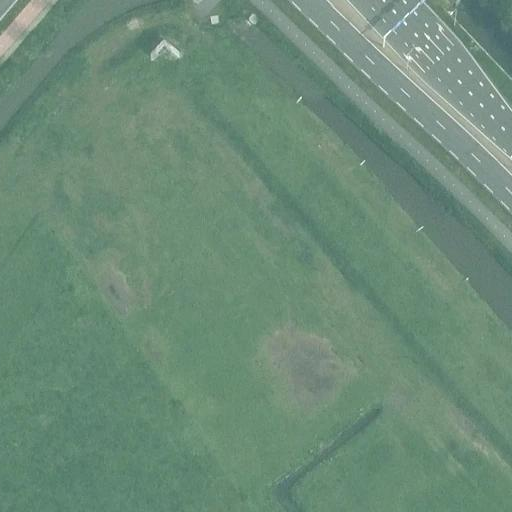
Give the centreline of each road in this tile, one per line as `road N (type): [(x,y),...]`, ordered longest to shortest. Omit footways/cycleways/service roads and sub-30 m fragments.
road 1 (secondary): [(310,0),(511,198)]
road 2 (secondary): [(511,139),(382,0)]
